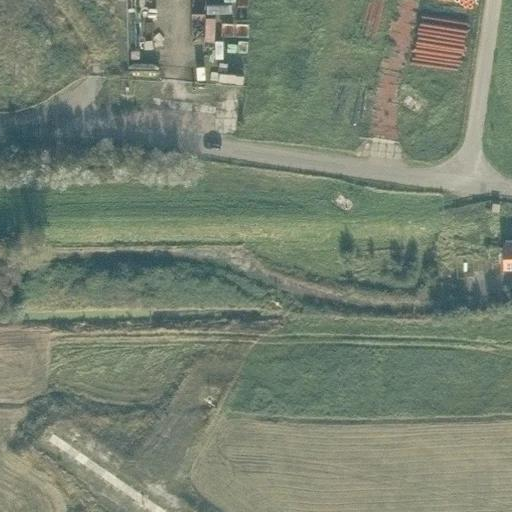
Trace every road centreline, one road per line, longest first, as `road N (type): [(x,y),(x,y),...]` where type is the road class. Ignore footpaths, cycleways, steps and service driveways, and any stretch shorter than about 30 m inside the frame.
road 1 (unclassified): [(0,127),(119,128),(469,181)]
road 2 (unclassified): [(469,181),(495,0)]
